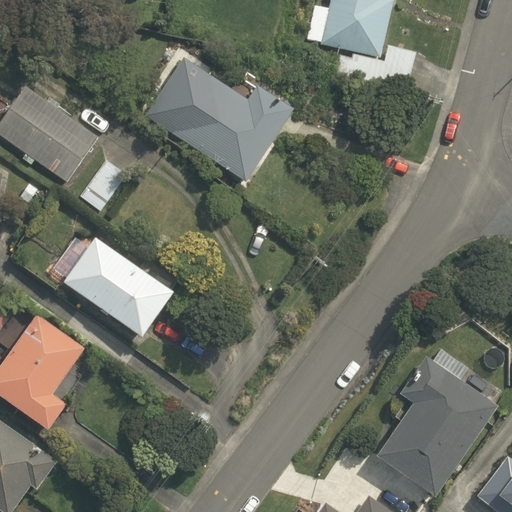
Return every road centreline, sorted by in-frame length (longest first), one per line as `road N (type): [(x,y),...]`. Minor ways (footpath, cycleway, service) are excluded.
road 1 (residential): [(469,158),(394,283),(223,511)]
road 2 (residential): [(511,0),(469,158)]
